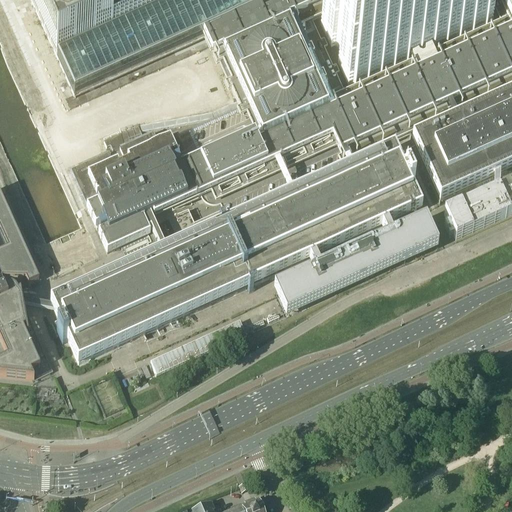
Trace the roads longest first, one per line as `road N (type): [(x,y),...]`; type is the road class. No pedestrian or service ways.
road 1 (primary): [(511,285),(110,470),(59,479),(1,473)]
road 2 (primary): [(253,442),(511,324)]
road 3 (primary): [(117,511),(253,442)]
